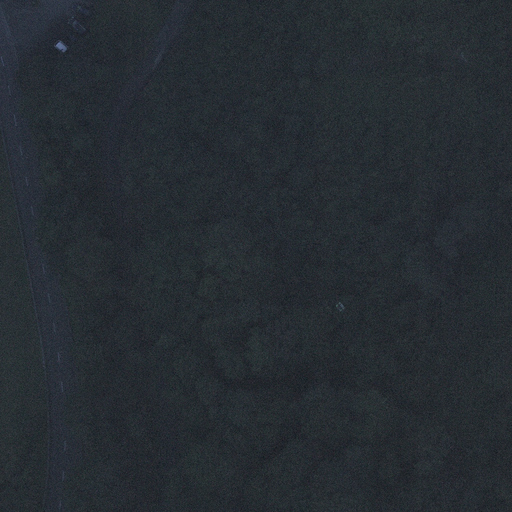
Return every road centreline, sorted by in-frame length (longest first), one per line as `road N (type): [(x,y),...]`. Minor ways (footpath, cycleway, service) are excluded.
road 1 (track): [(188,0),(159,68),(126,107),(118,145),(156,262),(161,511)]
road 2 (unclassified): [(18,119),(60,364),(59,511)]
